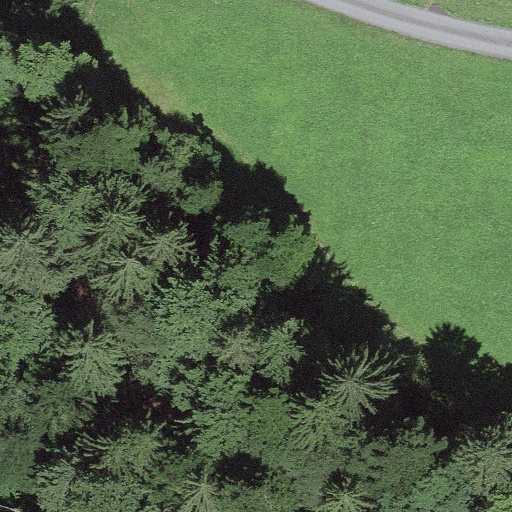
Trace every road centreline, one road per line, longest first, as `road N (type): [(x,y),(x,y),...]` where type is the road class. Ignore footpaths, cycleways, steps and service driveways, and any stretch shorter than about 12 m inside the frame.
road 1 (track): [(222,146),(278,198),(358,308),(397,343),(511,388)]
road 2 (track): [(511,43),(346,0)]
